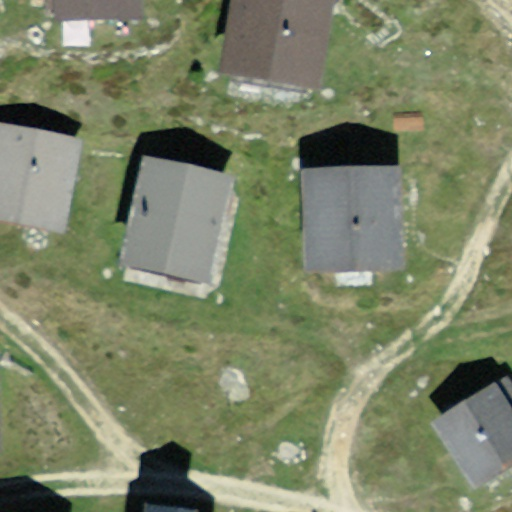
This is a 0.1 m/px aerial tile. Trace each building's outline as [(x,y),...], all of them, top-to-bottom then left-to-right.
[(109,0),(35,0),(35,33),(109,34),(109,0)] [(293,96),(309,7),(271,0),(227,0),(212,81),(293,96)] [(0,230),(54,238),(65,154),(0,145),(0,230)] [(191,297),(216,194),(128,172),(103,275),(191,297)] [(380,275),(379,177),(285,178),(285,275),(380,275)] [(511,457),(511,451),(482,388),(412,422),(446,490),(511,457)]
